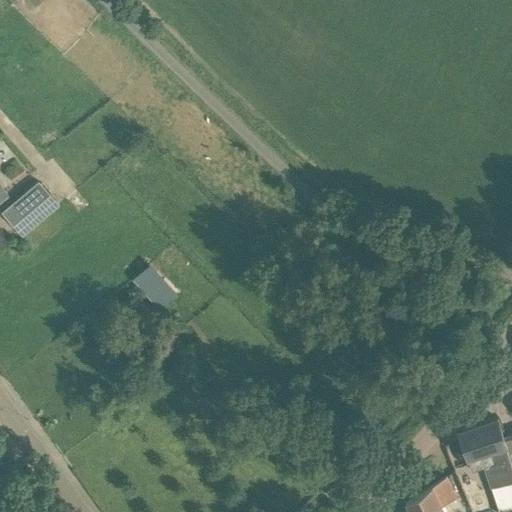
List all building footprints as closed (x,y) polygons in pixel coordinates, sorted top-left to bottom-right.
[(13,226),(50,194),(50,193),(49,192),(38,180),(1,211),(13,226)] [(22,236),(59,205),(50,194),(13,226),(22,236)] [(144,261),(128,277),(156,307),(173,291),(144,261)] [(503,511),(504,511),(511,509),(511,462),(505,439),(498,417),(458,430),(471,469),(484,465),(498,511),(503,511)] [(406,501),(410,511),(423,511),(441,503),(455,497),(446,476),(406,501)] [(444,511),(441,503),(423,511),(444,511)]
